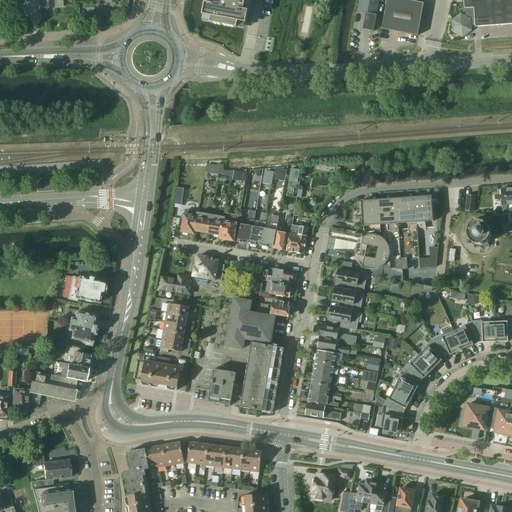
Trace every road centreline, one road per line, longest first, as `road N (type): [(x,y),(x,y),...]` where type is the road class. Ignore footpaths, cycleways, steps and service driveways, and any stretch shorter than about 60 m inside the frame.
road 1 (residential): [(314,268),(320,233),(345,197),(451,184)]
road 2 (unclassified): [(249,73),(428,66)]
road 3 (residential): [(97,511),(90,449),(66,412),(0,440)]
road 4 (primary): [(112,380),(144,205)]
road 5 (residential): [(314,268),(281,434)]
road 6 (residential): [(171,242),(314,268)]
road 7 (unclassified): [(0,203),(144,205)]
road 8 (primary): [(411,458),(281,434)]
road 9 (residential): [(417,439),(427,409),(458,376),(511,362)]
